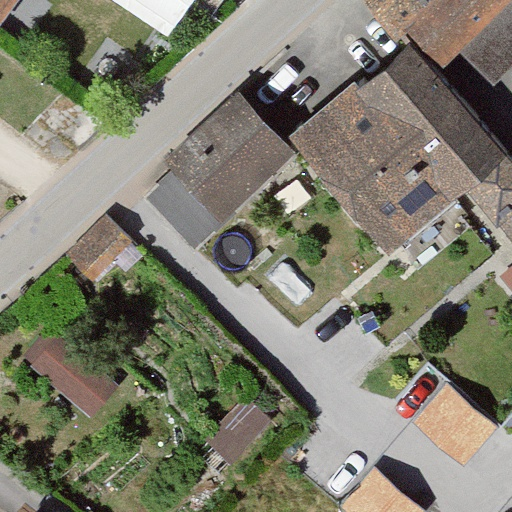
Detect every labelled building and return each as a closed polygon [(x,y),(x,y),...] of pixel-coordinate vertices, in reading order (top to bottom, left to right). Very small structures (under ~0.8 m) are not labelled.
[(0,0),(0,19),(13,0),(0,0)] [(511,0),(358,0),(394,37),(406,25),(446,66),(511,1),(511,0)] [(394,37),(286,138),(294,147),(390,249),(467,178),(511,226),(511,138),(446,66),(406,25),(394,37)] [(286,138),(227,77),(133,176),(203,242),(294,147),(286,138)] [(116,211),(72,245),(96,276),(140,242),(116,211)] [(114,370),(52,317),(25,349),(87,401),(114,370)] [(230,353),(177,400),(221,449),(274,402),(230,353)] [(420,413),(470,457),(504,418),(455,375),(420,413)] [(381,458),(347,499),(362,511),(423,511),(433,501),(381,458)]
